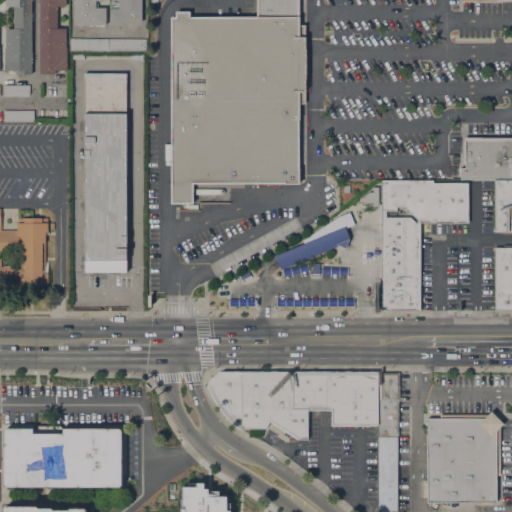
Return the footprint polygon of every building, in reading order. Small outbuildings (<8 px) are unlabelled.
[(14,6),(5,6),(5,0),(31,0),(31,74),(16,74),(16,70),(8,70),(8,72),(4,72),(4,47),(5,47),(5,28),(13,28),(14,6)] [(39,0),(65,0),(65,6),(57,6),(57,28),(65,28),(65,47),(67,47),(67,72),(64,72),(64,71),(55,71),(55,74),(39,74),(39,0)] [(141,0),(141,22),(135,22),(135,24),(123,24),(123,25),(110,25),(109,8),(118,8),(118,0),(95,0),(96,8),(106,8),(106,25),(104,25),(104,26),(99,26),(99,25),(98,25),(98,26),(94,26),(94,25),(93,25),(93,26),(89,26),(89,25),(74,25),(74,0),(141,0)] [(256,16),(256,0),(301,0),(301,13),(299,13),(299,17),(256,16)] [(299,25),(305,25),(305,37),(306,37),(306,54),(307,54),(307,74),(305,74),(305,104),(299,104),(299,184),(284,184),(284,183),(193,183),(193,204),(195,204),(195,208),(185,208),(185,204),(170,204),(170,17),(175,17),(175,11),(190,11),(190,17),(256,16),(299,17),(299,25)] [(107,51),(70,51),(70,38),(108,38),(107,51)] [(145,39),(145,52),(107,51),(108,38),(145,39)] [(84,73),(125,73),(126,272),(85,272),(84,73)] [(4,96),(4,85),(29,85),(29,94),(28,96),(4,96)] [(34,110),(34,121),(3,121),(3,110),(34,110)] [(511,180),(494,180),(460,179),(460,167),(464,167),(464,160),(463,160),(463,156),(462,156),(462,152),(463,152),(463,136),(468,136),(468,135),(511,135),(511,180)] [(385,311),(385,307),(382,307),(381,180),(433,180),(433,183),(468,183),(468,223),(420,223),(420,311),(385,311)] [(511,235),(503,235),(503,232),(494,232),(494,180),(511,180),(511,235)] [(362,205),(360,198),(368,192),(372,192),(373,186),(379,186),(379,205),(362,205)] [(0,208),(1,208),(1,230),(17,230),(17,218),(47,218),(47,232),(49,232),(49,234),(44,234),(45,270),(48,270),(48,284),(42,284),(42,286),(0,286),(0,208)] [(339,216),(349,212),(354,224),(345,227),(304,243),(302,240),(339,216)] [(281,270),(276,259),(275,255),(304,243),(345,227),(347,231),(349,238),(345,248),(337,245),(284,269),(281,270)] [(511,310),(494,311),(494,247),(503,247),(503,245),(511,245),(511,310)] [(287,277),(284,269),(308,261),(310,269),(287,277)] [(325,265),(325,273),(348,275),(349,267),(325,265)] [(233,304),(233,295),(260,296),(259,304),(233,304)] [(280,295),(280,304),(357,304),(357,295),(280,295)] [(331,426),(331,410),(307,410),(307,439),(297,439),(297,438),(294,436),(293,437),(283,431),(284,430),(270,421),(266,429),(241,429),(233,423),(228,418),(222,410),(215,399),(209,384),(221,371),(378,371),(378,374),(378,426),(331,426)] [(378,374),(399,373),(399,401),(398,401),(398,404),(397,404),(397,412),(398,412),(398,414),(397,414),(397,421),(398,421),(398,424),(397,424),(397,431),(398,431),(398,437),(397,437),(397,511),(379,511),(378,426),(378,374)] [(500,475),(496,475),(496,502),(426,502),(426,497),(423,497),(423,480),(427,480),(426,425),(425,425),(425,422),(427,422),(427,418),(440,418),(440,414),(488,414),(491,411),(503,424),(500,427),(500,475)] [(33,428),(33,433),(62,433),(62,428),(119,428),(122,430),(122,485),(119,488),(6,488),(3,485),(3,431),(6,428),(33,428)] [(181,511),(182,485),(197,486),(196,481),(204,481),(204,488),(208,487),(208,495),(227,495),(227,499),(230,499),(230,511),(181,511)]
